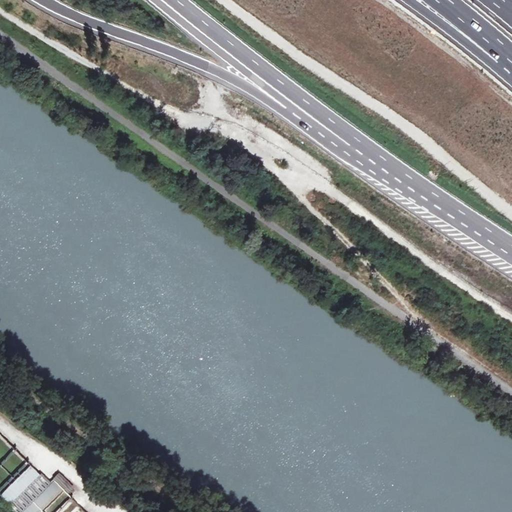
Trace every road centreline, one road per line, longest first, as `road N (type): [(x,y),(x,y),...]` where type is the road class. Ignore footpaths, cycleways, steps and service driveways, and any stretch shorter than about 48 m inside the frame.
road 1 (track): [(0,9),(146,97),(282,162),(511,311)]
road 2 (trunk): [(43,0),(234,77),(432,208)]
road 3 (track): [(511,212),(225,0)]
road 4 (trunk): [(173,0),(432,208)]
road 5 (track): [(0,373),(190,511)]
road 6 (track): [(408,320),(282,162)]
